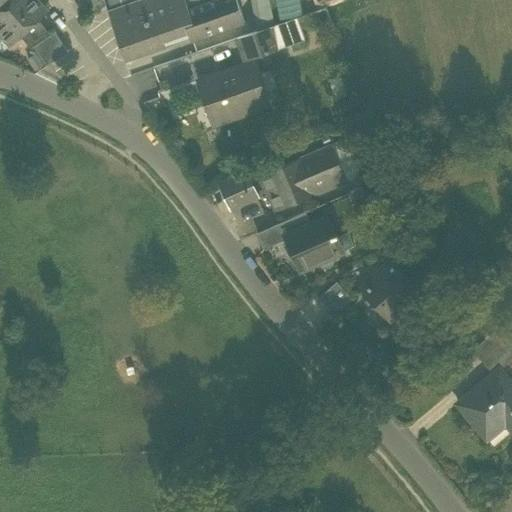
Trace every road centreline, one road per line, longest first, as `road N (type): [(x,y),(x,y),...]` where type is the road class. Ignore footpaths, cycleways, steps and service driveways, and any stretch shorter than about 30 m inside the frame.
road 1 (residential): [(148,139),(326,370),(454,511)]
road 2 (unclassified): [(148,139),(57,0)]
road 3 (residential): [(0,81),(148,139)]
